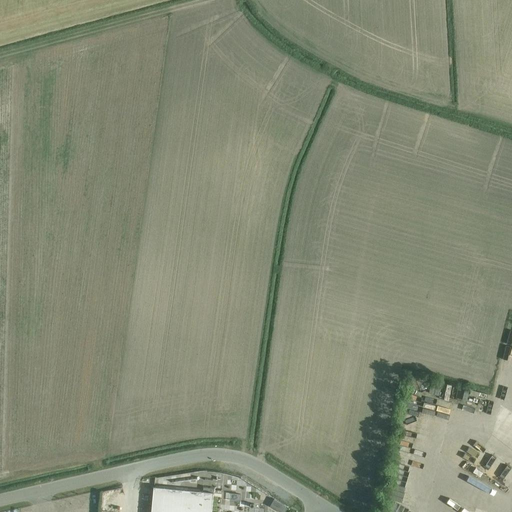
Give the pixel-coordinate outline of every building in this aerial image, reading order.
[(511,377),(504,375),(502,384),(510,386),(511,380),(511,377)] [(445,407),(456,409),(460,395),(448,392),(445,407)] [(436,412),(436,409),(429,408),(428,419),(447,422),(448,414),(436,412)] [(465,415),(463,425),(471,426),(473,417),(465,415)] [(441,441),(444,432),(434,429),(431,437),(441,441)] [(474,433),(475,433),(466,431),(464,440),(483,444),(485,435),(474,433)] [(475,457),(470,468),(480,472),(485,461),(475,457)] [(494,461),(488,474),(498,480),(505,466),(494,461)] [(473,482),(480,484),(482,478),(475,476),(473,482)] [(214,493),(204,492),(155,487),(152,511),(212,511),(214,493)]
